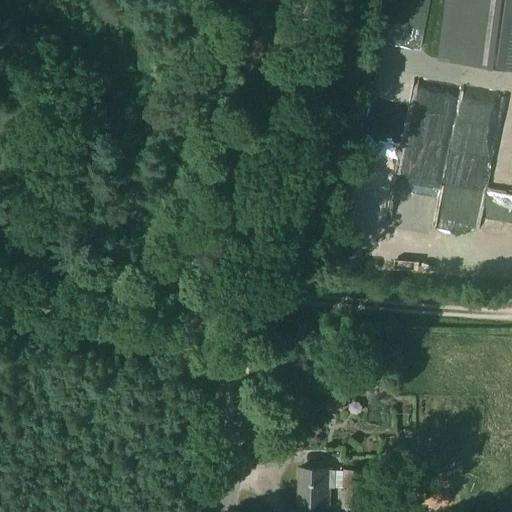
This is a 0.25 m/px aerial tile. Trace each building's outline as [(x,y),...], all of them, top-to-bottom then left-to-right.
[(511,0),(445,0),(438,60),(511,70),(511,0)] [(326,389),(325,410),(341,411),(342,390),(326,389)] [(377,463),(377,484),(392,485),(392,463),(377,463)] [(333,488),(333,487),(341,487),(342,470),(331,470),(331,469),(299,468),(298,507),(330,508),(330,488),(333,488)] [(362,470),(343,469),(342,509),(360,509),(362,470)]
